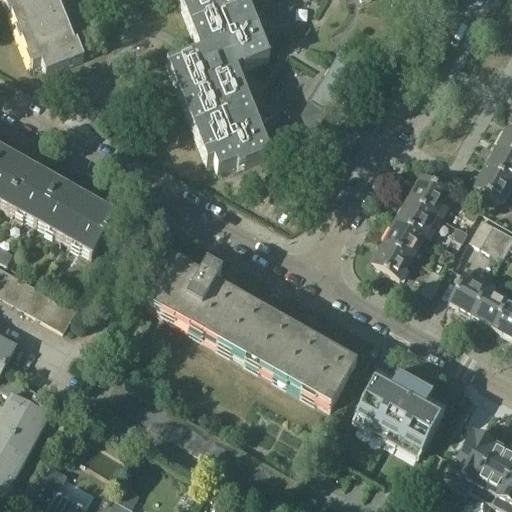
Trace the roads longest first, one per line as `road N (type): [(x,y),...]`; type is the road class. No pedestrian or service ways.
road 1 (residential): [(316,279),(0,105)]
road 2 (residential): [(473,0),(316,279)]
road 3 (residential): [(316,279),(511,394)]
